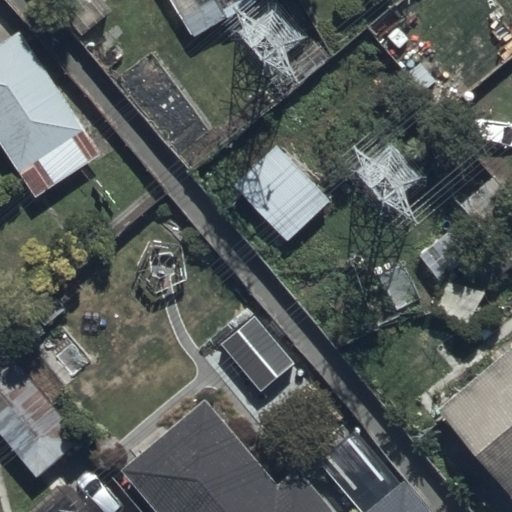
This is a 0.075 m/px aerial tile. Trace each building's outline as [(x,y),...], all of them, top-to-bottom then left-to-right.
[(172,0),(193,32),(243,0),(172,0)] [(101,150),(19,30),(0,42),(0,134),(39,192),(101,150)] [(332,197),(275,138),(231,181),(287,240),(332,197)] [(511,335),(437,402),(511,487),(511,335)] [(0,342),(0,428),(39,475),(81,439),(0,342)] [(279,483),(205,395),(123,464),(163,511),(338,511),(300,466),(279,483)] [(436,511),(404,475),(362,511),(436,511)]
